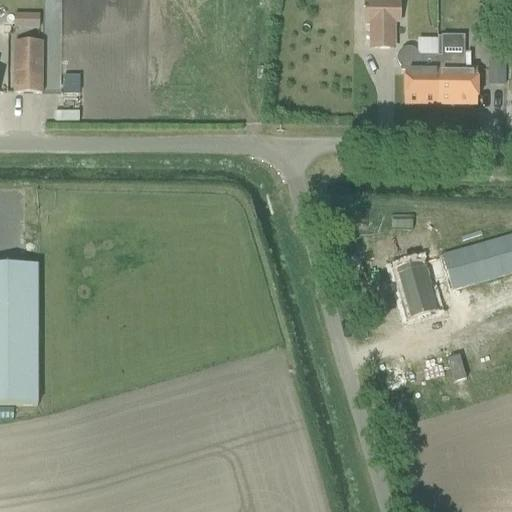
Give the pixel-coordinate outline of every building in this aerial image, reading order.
[(371,51),(393,51),(393,24),(399,24),(399,4),(365,4),(365,24),(371,24),(371,51)] [(14,13),(14,28),(23,28),(23,13),(14,13)] [(41,96),(42,44),(14,44),(13,95),(41,96)] [(397,60),(397,62),(397,64),(398,66),(399,67),(400,69),(400,73),(404,73),(404,108),(437,108),(437,71),(437,58),(419,58),(417,55),(414,52),(410,50),(406,50),(402,51),(399,54),(398,56),(397,58),(397,60)] [(437,71),(437,108),(476,108),(476,72),(463,72),(463,58),(440,58),(437,58),(437,71)] [(497,62),(488,62),(488,76),(488,87),(492,87),(505,87),(504,67),(501,67),(497,67),(497,62)] [(65,76),(64,93),(80,94),(80,76),(65,76)] [(511,238),(438,260),(456,323),(469,319),(466,306),(474,304),(470,289),(511,276),(511,238)] [(392,272),(407,324),(437,315),(422,263),(392,272)] [(36,268),(0,268),(0,408),(36,408),(36,268)]
